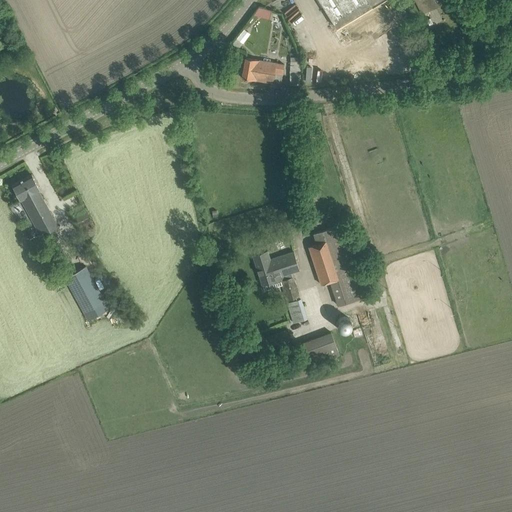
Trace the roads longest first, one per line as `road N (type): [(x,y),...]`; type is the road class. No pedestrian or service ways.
road 1 (unclassified): [(511,65),(446,81),(234,98),(197,83),(180,61)]
road 2 (tertiary): [(0,165),(180,61)]
